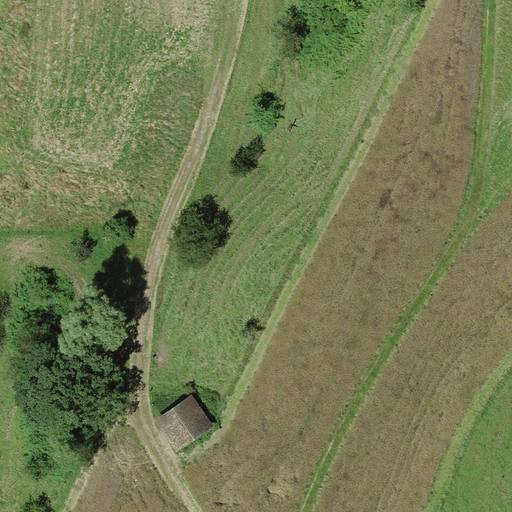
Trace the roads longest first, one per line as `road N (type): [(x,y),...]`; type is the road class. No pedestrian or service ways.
road 1 (track): [(306,511),(468,218),(494,78),(494,0)]
road 2 (track): [(237,36),(164,236),(140,365),(140,406),(195,511)]
